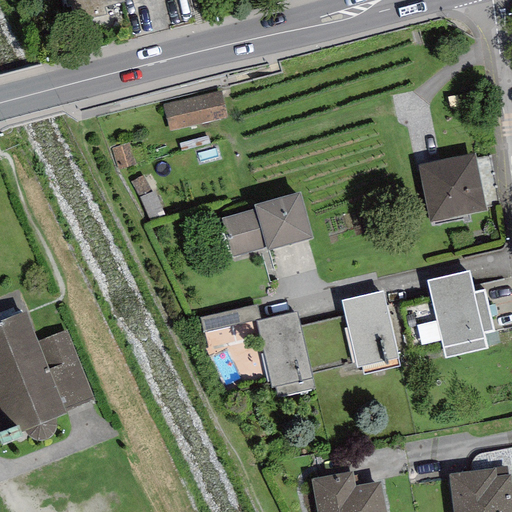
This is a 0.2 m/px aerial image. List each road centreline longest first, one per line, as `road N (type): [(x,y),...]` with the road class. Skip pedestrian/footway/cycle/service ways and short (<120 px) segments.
road 1 (primary): [(397,0),(0,102)]
road 2 (unknown): [(284,307),(511,259)]
